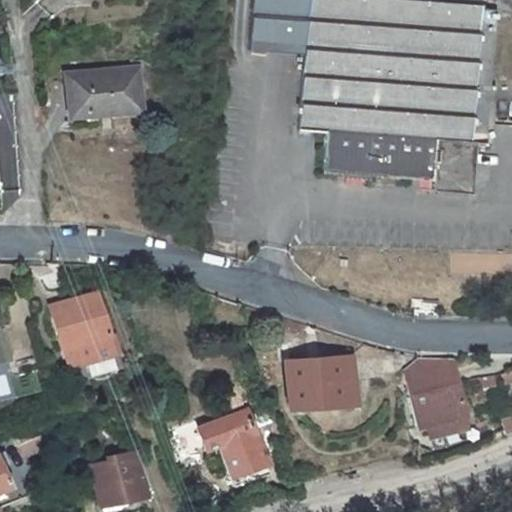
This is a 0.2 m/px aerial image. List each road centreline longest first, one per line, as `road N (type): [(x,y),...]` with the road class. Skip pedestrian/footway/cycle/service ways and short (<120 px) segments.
road 1 (residential): [(0,243),(92,243),(168,256),(389,326),(511,329)]
road 2 (tertiary): [(511,453),(326,511)]
